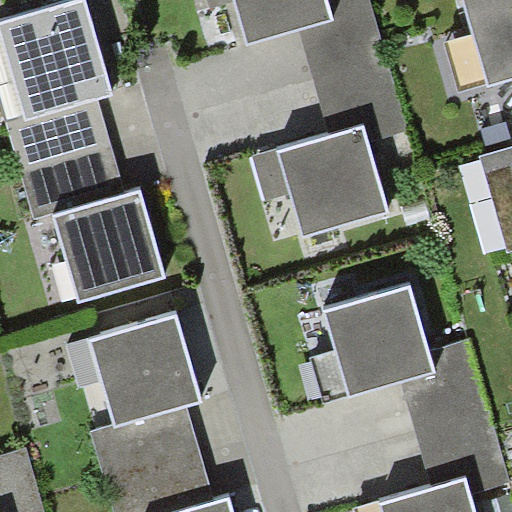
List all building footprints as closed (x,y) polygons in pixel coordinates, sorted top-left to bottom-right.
[(95,93),(110,88),(83,0),(70,0),(0,20),(0,38),(22,114),(95,93)] [(235,0),(251,48),(302,35),(335,25),(328,3),(326,0),(215,0),(217,5),(233,0),(235,0)] [(367,0),(338,0),(328,3),(335,25),(302,35),(332,129),(359,121),(366,145),(408,133),(367,0)] [(511,0),(462,0),(489,93),(511,86),(511,0)] [(56,212),(125,193),(95,93),(22,114),(6,118),(33,218),(56,212)] [(332,129),(279,144),(303,229),(383,207),(366,145),(359,121),(332,129)] [(511,150),(484,158),(511,253),(511,252),(511,150)] [(125,193),(56,212),(79,296),(163,272),(139,189),(125,193)] [(407,285),(327,307),(353,392),(399,378),(431,368),(423,342),(407,285)] [(186,402),(199,398),(173,313),(89,338),(115,424),(186,402)] [(399,378),(433,485),(463,475),(469,491),(511,477),(511,470),(467,329),(423,342),(431,368),(399,378)] [(116,511),(180,511),(214,503),(186,402),(115,424),(93,431),(116,511)] [(0,511),(41,511),(23,448),(0,454),(0,511)] [(433,485),(381,500),(384,511),(474,511),(469,491),(463,475),(433,485)] [(214,503),(180,511),(232,511),(228,499),(214,503)]
